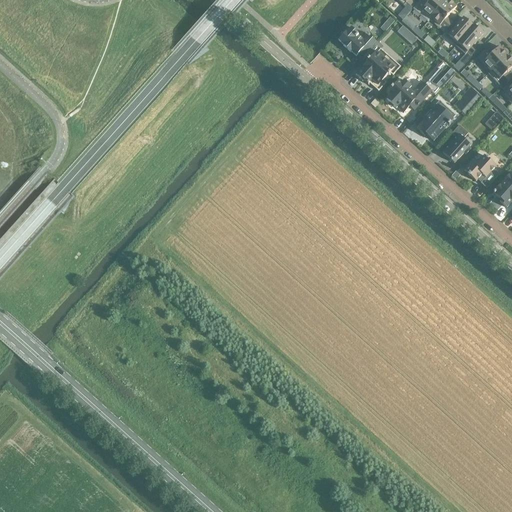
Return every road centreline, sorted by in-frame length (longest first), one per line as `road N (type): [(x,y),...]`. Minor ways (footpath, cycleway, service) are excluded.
road 1 (residential): [(383,257),(267,388),(414,511)]
road 2 (secondary): [(211,511),(0,322)]
road 3 (residential): [(511,242),(328,75),(311,83)]
road 4 (track): [(134,511),(4,397),(0,402)]
road 5 (residential): [(511,368),(383,257)]
road 6 (tertiary): [(436,195),(311,83)]
road 7 (tertiary): [(311,83),(219,0)]
